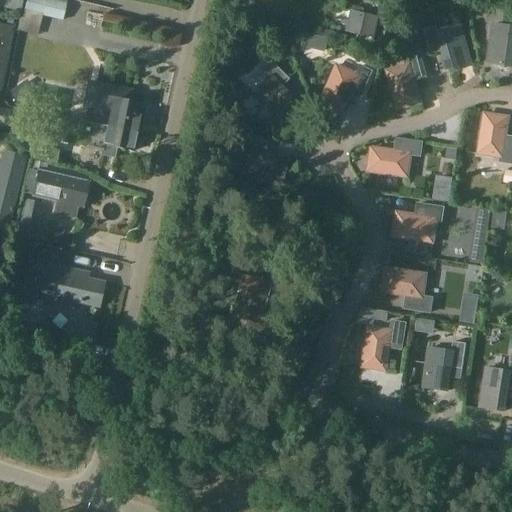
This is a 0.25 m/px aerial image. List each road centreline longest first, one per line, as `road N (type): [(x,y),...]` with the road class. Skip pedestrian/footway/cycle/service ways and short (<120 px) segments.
road 1 (unclassified): [(91,493),(195,0)]
road 2 (unknown): [(319,404),(511,462)]
